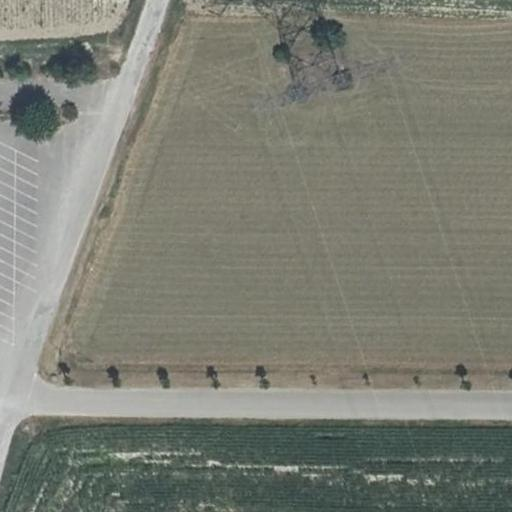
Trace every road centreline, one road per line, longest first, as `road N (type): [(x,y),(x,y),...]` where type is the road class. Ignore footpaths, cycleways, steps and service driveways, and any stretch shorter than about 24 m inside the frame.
road 1 (unclassified): [(12,400),(511,405)]
road 2 (unclassified): [(12,400),(159,0)]
